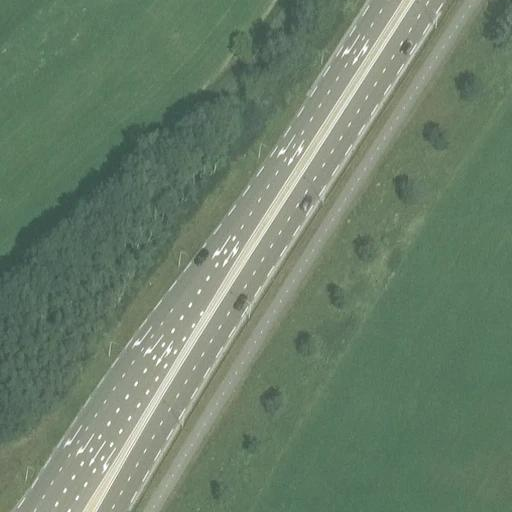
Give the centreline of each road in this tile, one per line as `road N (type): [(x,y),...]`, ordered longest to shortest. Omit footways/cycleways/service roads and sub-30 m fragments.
road 1 (primary): [(387,0),(58,511)]
road 2 (primary): [(110,511),(428,0)]
